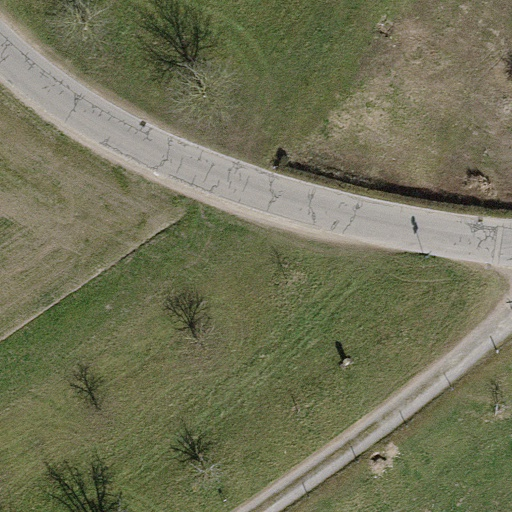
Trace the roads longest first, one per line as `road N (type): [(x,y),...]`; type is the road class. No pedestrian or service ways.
road 1 (tertiary): [(0,46),(39,85),(156,156),(346,216),(511,243)]
road 2 (track): [(251,511),(511,318)]
